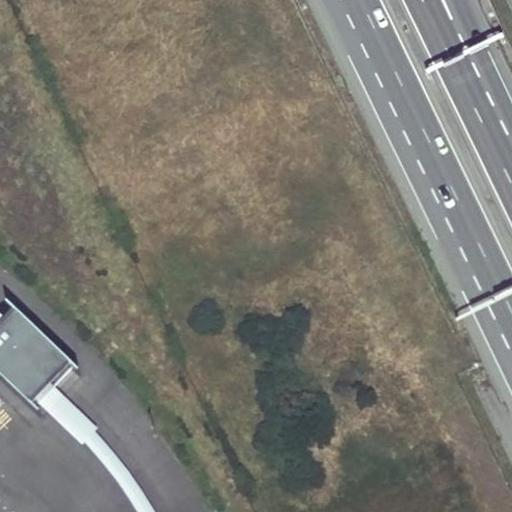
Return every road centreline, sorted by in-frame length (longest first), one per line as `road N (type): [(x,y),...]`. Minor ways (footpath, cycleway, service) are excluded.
road 1 (trunk): [(352,0),(511,334)]
road 2 (trunk): [(511,145),(454,24)]
